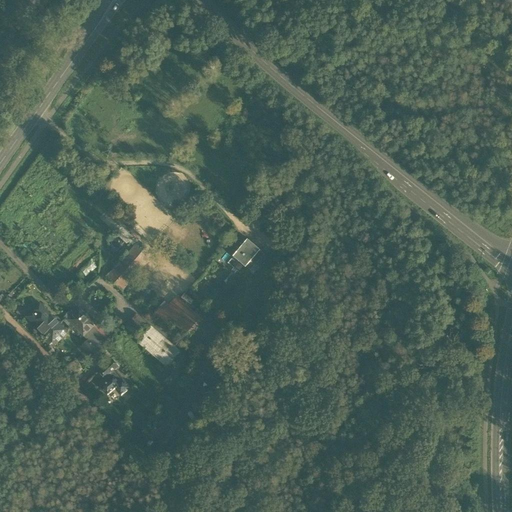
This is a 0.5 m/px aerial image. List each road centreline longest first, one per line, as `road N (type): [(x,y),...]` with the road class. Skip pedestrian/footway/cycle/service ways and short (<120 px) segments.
road 1 (secondary): [(201,0),(328,115),(511,260)]
road 2 (track): [(38,108),(70,144),(116,160),(183,167),(243,223)]
road 3 (secondary): [(0,163),(114,0)]
road 4 (primary): [(501,511),(511,337)]
road 5 (track): [(182,511),(169,484),(91,402)]
road 6 (residential): [(91,402),(0,307)]
